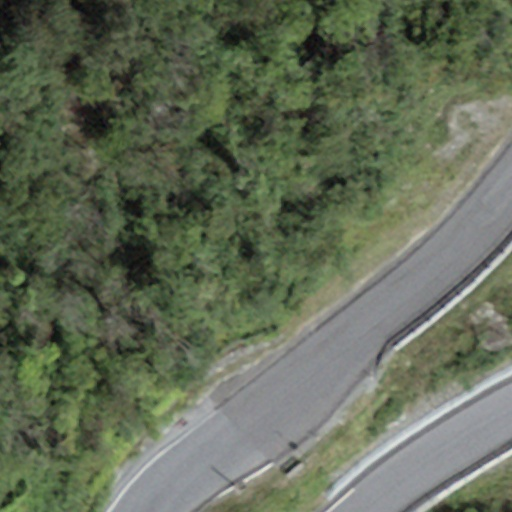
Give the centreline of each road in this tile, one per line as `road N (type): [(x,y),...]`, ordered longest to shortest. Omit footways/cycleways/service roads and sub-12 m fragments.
road 1 (tertiary): [(148,511),(403,297),(511,190)]
road 2 (tertiary): [(511,424),(365,511)]
